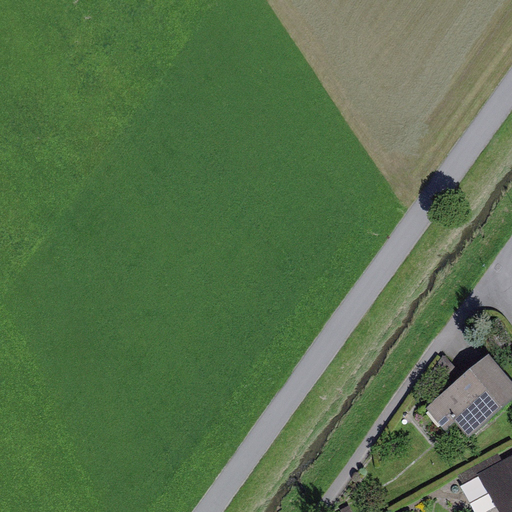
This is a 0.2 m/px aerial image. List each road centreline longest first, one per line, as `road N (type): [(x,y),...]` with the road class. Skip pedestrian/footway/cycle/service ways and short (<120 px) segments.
road 1 (unclassified): [(209,511),(511,92)]
road 2 (unclassified): [(324,511),(504,265)]
